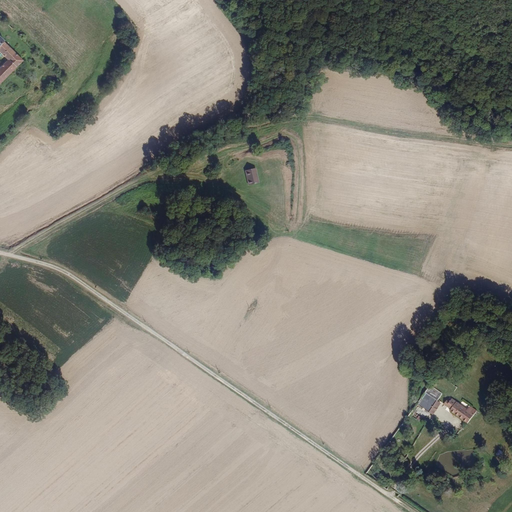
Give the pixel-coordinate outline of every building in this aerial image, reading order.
[(0,51),(8,60),(0,68),(0,84),(24,60),(0,37),(0,51)] [(253,184),(250,172),(256,171),(256,168),(246,170),(249,185),(253,184)] [(259,183),(256,171),(250,172),(253,184),(259,183)] [(439,403),(443,397),(431,389),(427,395),(439,403)] [(438,404),(439,403),(427,395),(418,407),(430,415),(431,415),(438,404)] [(467,427),(477,416),(471,412),(470,413),(468,412),(467,413),(464,411),(451,403),(446,405),(443,408),(449,412),(450,414),(457,419),(467,427)] [(434,417),(441,406),(438,404),(431,415),(434,417)]
